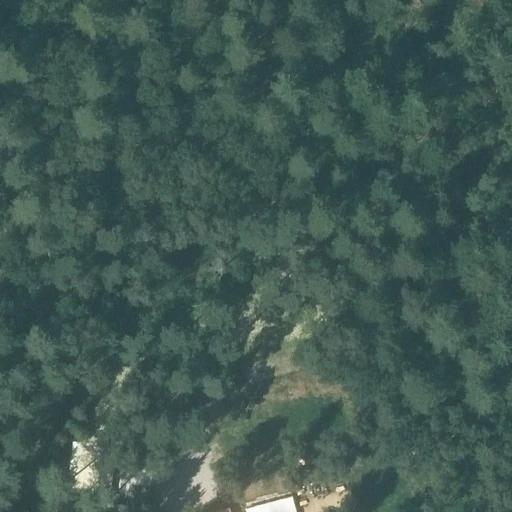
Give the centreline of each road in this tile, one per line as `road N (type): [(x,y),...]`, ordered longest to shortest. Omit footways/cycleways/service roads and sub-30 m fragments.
road 1 (track): [(262,0),(415,217),(511,427)]
road 2 (track): [(407,457),(440,444),(511,385)]
